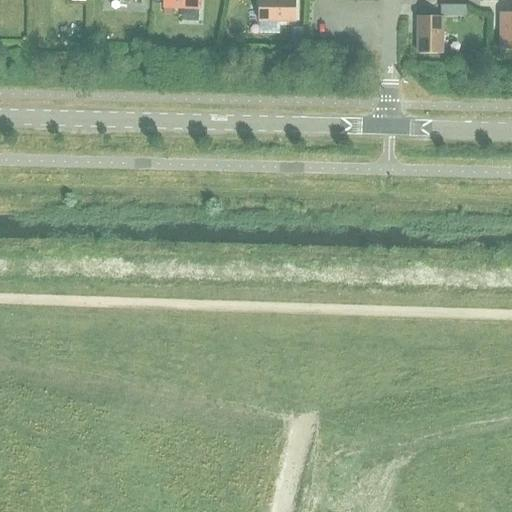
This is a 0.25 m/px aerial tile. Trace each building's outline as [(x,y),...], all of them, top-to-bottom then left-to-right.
[(163,0),(163,8),(163,13),(172,14),(173,8),(199,9),(199,0),(163,0)] [(259,0),(259,22),(294,22),(294,0),(259,0)] [(450,6),(441,6),(441,16),(450,16),(450,6)] [(511,14),(500,14),(499,49),(511,49),(511,14)] [(417,18),(417,53),(442,53),(442,18),(417,18)] [(302,28),(293,28),(293,47),(302,47),(302,28)]
